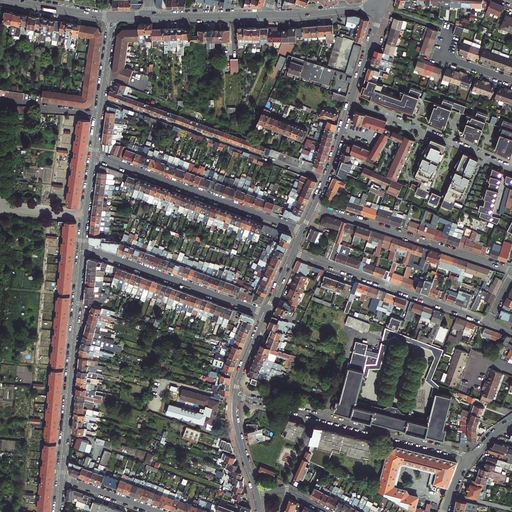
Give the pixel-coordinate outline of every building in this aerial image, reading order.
[(184,11),(186,0),(181,0),(182,1),(178,1),(178,11),(182,11),(184,11)] [(195,0),(195,7),(199,7),(200,3),(202,4),(202,8),(202,9),(203,9),(203,10),(204,10),(205,10),(205,9),(206,9),(207,4),(208,5),(210,5),(209,9),(212,10),(214,10),(215,5),(235,9),(236,9),(236,8),(236,7),(236,6),(235,6),(233,5),(233,4),(235,4),(236,0),(195,0)] [(248,10),(250,10),(253,1),(247,0),(246,0),(244,10),(248,10)] [(258,1),(254,0),(252,0),(253,1),(250,10),(253,10),(256,10),(258,1)] [(265,0),(258,0),(258,1),(256,10),(261,10),(263,9),(265,0)] [(285,0),(283,9),(285,9),(289,9),(291,0),(285,0)] [(297,0),(296,5),(302,7),(307,8),(309,2),(309,0),(297,0)] [(413,1),(409,1),(409,0),(396,0),(395,6),(410,12),(412,5),(413,4),(413,1)] [(440,0),(440,2),(440,6),(440,7),(450,8),(450,0),(440,0)] [(450,0),(450,8),(450,9),(461,10),(461,9),(461,0),(450,0)] [(461,0),(461,9),(470,10),(471,0),(461,0)] [(471,0),(470,10),(481,10),(482,0),(471,0)] [(491,3),(487,13),(485,16),(489,18),(491,15),(499,18),(504,9),(502,8),(493,4),(491,3)] [(430,5),(423,4),(423,5),(423,7),(422,10),(432,12),(433,6),(430,5)] [(432,12),(422,10),(421,15),(431,19),(432,12)] [(6,30),(11,31),(12,26),(14,16),(9,15),(6,14),(4,26),(7,26),(6,30)] [(18,16),(14,16),(12,26),(18,27),(14,48),(18,49),(21,34),(21,32),(24,18),(18,16)] [(48,40),(49,37),(53,37),(56,23),(52,23),(53,18),(52,17),(50,17),(49,22),(46,41),(45,45),(49,46),(50,40),(48,40)] [(355,17),(348,18),(348,20),(348,22),(346,28),(354,30),(355,30),(356,27),(359,28),(367,31),(368,26),(369,22),(355,17)] [(511,33),(511,19),(507,17),(502,29),(508,32),(511,33)] [(26,39),(27,36),(27,35),(30,19),(27,18),(24,18),(21,32),(25,33),(25,35),(24,39),(26,39)] [(31,31),(35,32),(37,20),(34,20),(30,19),(27,35),(28,35),(29,33),(30,33),(31,31)] [(403,23),(391,19),(390,21),(390,23),(393,24),(392,28),(401,31),(403,23)] [(37,45),(39,46),(40,40),(43,21),(41,21),(37,20),(35,32),(34,37),(38,38),(37,45)] [(43,40),(46,41),(49,22),(47,22),(43,21),(40,40),(43,40)] [(53,39),(59,41),(62,24),(60,24),(56,23),(53,37),(53,39)] [(63,40),(63,36),(66,36),(68,26),(66,25),(62,24),(59,41),(61,41),(61,39),(63,40)] [(71,26),(68,26),(66,36),(65,40),(70,41),(70,43),(68,42),(67,50),(70,50),(72,39),(74,27),(71,26)] [(326,27),(327,40),(334,39),(334,35),(334,29),(334,26),(331,26),(326,27)] [(72,39),(78,40),(78,39),(80,28),(78,28),(74,27),(72,39)] [(319,38),(319,41),(327,41),(327,40),(326,27),(322,27),(319,28),(319,38)] [(354,33),(357,34),(356,36),(364,38),(366,34),(367,31),(359,28),(356,27),(355,30),(354,30),(354,33)] [(456,39),(458,40),(460,40),(462,33),(462,32),(463,30),(459,29),(456,27),(455,27),(455,28),(451,37),(456,39)] [(89,30),(80,28),(78,39),(91,41),(83,99),(43,93),(42,98),(41,103),(86,110),(92,105),(92,102),(93,97),(95,88),(96,82),(97,71),(99,61),(100,53),(101,47),(102,37),(101,35),(99,32),(98,32),(89,30)] [(304,39),(312,38),(311,28),(306,29),(302,29),(297,29),(297,39),(304,39)] [(311,28),(312,38),(319,38),(319,28),(316,28),(311,28)] [(390,33),(387,32),(386,34),(386,36),(398,40),(401,31),(392,28),(390,33)] [(282,32),(282,41),(297,41),(297,39),(297,29),(290,29),(288,29),(288,32),(282,32)] [(245,45),(253,45),(253,30),(250,30),(245,30),(245,45)] [(261,45),(261,44),(261,30),(258,30),(253,30),(253,45),(261,45)] [(268,30),(268,42),(282,41),(282,32),(278,32),(276,32),(276,30),(271,30),(268,30)] [(426,35),(424,34),(423,37),(434,41),(436,36),(437,33),(428,30),(426,35)] [(116,79),(130,84),(133,74),(126,71),(130,43),(139,43),(139,31),(135,31),(129,31),(124,31),(123,31),(121,32),(119,35),(118,37),(117,44),(116,49),(116,56),(115,61),(114,67),(113,73),(113,74),(116,79)] [(164,41),(164,32),(159,32),(152,32),(152,41),(164,41)] [(228,33),(222,33),(222,34),(222,44),(226,43),(226,44),(230,44),(230,33),(228,33)] [(199,34),(199,39),(190,39),(190,44),(203,44),(207,44),(207,34),(201,34),(199,34)] [(352,39),(351,38),(350,40),(363,43),(364,41),(364,38),(356,36),(353,35),(352,39)] [(395,48),(398,40),(386,36),(385,38),(385,39),(388,40),(386,46),(395,48)] [(434,43),(434,41),(423,37),(421,41),(424,42),(423,46),(432,49),(434,43)] [(335,46),(328,69),(334,71),(344,39),(337,38),(335,46)] [(386,46),(383,45),(382,47),(382,50),(385,51),(384,55),(393,58),(395,48),(386,46)] [(463,56),(462,58),(464,58),(466,59),(470,48),(462,45),(458,54),(463,56)] [(353,77),(361,50),(362,48),(355,46),(346,75),(353,77)] [(429,57),(430,55),(431,51),(432,49),(423,46),(421,49),(418,48),(418,51),(417,53),(420,54),(429,57)] [(475,60),(478,50),(470,48),(466,59),(470,60),(471,59),(473,59),(475,60)] [(382,61),(384,55),(380,54),(379,53),(375,52),(374,54),(373,58),(382,61)] [(486,66),(490,55),(482,52),(479,62),(483,63),(482,65),(484,65),(486,66)] [(493,67),(495,67),(499,58),(490,55),(486,66),(490,67),(491,66),(493,67)] [(320,67),(314,65),(313,64),(306,62),(305,62),(301,61),(291,58),(288,57),(287,60),(281,73),(280,76),(296,82),(298,77),(331,88),(333,80),(336,71),(334,71),(328,69),(320,67)] [(280,58),(275,70),(281,73),(287,60),(280,58)] [(382,61),(373,58),(372,60),(371,64),(384,68),(387,69),(389,64),(382,61)] [(501,71),(503,72),(507,61),(499,58),(495,67),(500,69),(500,71),(501,71)] [(511,62),(507,61),(503,72),(506,73),(506,71),(509,73),(511,73),(511,72),(511,62)] [(419,73),(418,76),(421,77),(425,64),(423,64),(418,62),(414,72),(419,73)] [(366,81),(372,83),(374,77),(378,78),(386,81),(389,76),(383,74),(384,68),(371,64),(370,67),(369,70),(366,81)] [(430,77),(434,67),(430,66),(425,64),(421,77),(424,79),(425,76),(430,77)] [(438,83),(442,70),(438,69),(434,67),(430,77),(435,79),(434,82),(438,83)] [(446,70),(441,86),(447,88),(449,84),(451,84),(451,82),(455,72),(452,72),(447,70),(446,70)] [(451,82),(460,85),(464,73),(462,73),(460,72),(459,74),(455,72),(451,82)] [(467,77),(468,75),(466,74),(464,73),(460,85),(469,88),(472,78),(467,77)] [(476,81),(473,92),(482,95),(486,82),(484,81),(482,80),(481,83),(476,81)] [(386,106),(387,104),(393,106),(393,108),(399,110),(400,108),(407,111),(406,112),(413,114),(415,109),(416,105),(421,90),(411,87),(409,94),(404,92),(402,99),(399,98),(381,92),(383,86),(376,84),(372,83),(366,81),(361,94),(363,95),(375,101),(376,100),(380,101),(379,103),(386,106)] [(489,86),(490,83),(488,82),(486,82),(482,95),(494,99),(497,89),(489,86)] [(111,91),(111,93),(123,98),(126,99),(127,96),(130,90),(117,85),(115,91),(112,90),(111,91)] [(505,88),(504,91),(497,89),(494,99),(505,102),(509,90),(507,89),(505,88)] [(511,93),(511,94),(511,92),(511,90),(509,90),(505,102),(503,108),(511,111),(511,108),(509,107),(510,104),(511,104),(511,93)] [(27,95),(24,95),(17,94),(10,93),(2,91),(1,98),(26,102),(27,95)] [(115,102),(121,105),(123,98),(111,93),(110,93),(109,100),(115,102)] [(334,94),(333,100),(345,104),(346,101),(347,98),(334,94)] [(444,124),(446,125),(448,119),(452,109),(463,113),(466,106),(444,98),(441,105),(438,104),(437,107),(435,106),(430,119),(432,120),(431,122),(442,127),(444,124)] [(26,116),(26,108),(0,106),(0,113),(9,114),(25,116),(26,116)] [(153,116),(155,109),(149,107),(147,114),(150,115),(153,116)] [(108,108),(107,113),(106,119),(119,121),(120,113),(119,112),(116,111),(108,108)] [(318,116),(317,117),(321,119),(335,124),(337,119),(338,119),(338,118),(338,117),(338,116),(338,115),(337,115),(335,114),(325,111),(323,110),(322,110),(319,116),(318,116)] [(475,137),(480,138),(481,133),(488,114),(478,110),(475,117),(472,116),(471,119),(469,118),(464,131),(466,132),(465,136),(474,139),(475,137)] [(167,121),(170,122),(173,116),(166,113),(164,120),(166,121),(167,121)] [(352,124),(365,129),(369,117),(355,113),(353,119),(352,124)] [(261,120),(268,123),(270,117),(266,116),(263,115),(261,120)] [(176,125),(178,118),(177,117),(173,116),(170,122),(173,124),(176,125)] [(369,117),(365,129),(382,134),(379,140),(383,142),(379,149),(375,146),(372,152),(354,146),(353,149),(350,157),(359,160),(366,163),(377,168),(380,163),(378,162),(381,154),(389,137),(384,134),(385,128),(387,123),(369,117)] [(182,127),(184,120),(178,118),(176,125),(179,126),(182,127)] [(119,121),(106,119),(106,122),(105,125),(122,127),(123,125),(127,125),(128,123),(119,121)] [(338,128),(338,126),(335,124),(321,119),(319,126),(322,128),(326,129),(336,133),(338,128)] [(509,154),(511,154),(511,122),(503,119),(501,127),(502,127),(501,130),(495,147),(498,148),(496,153),(508,157),(509,154)] [(185,128),(188,129),(190,122),(184,120),(182,127),(185,128)] [(274,125),(280,128),(283,123),(279,121),(276,120),(274,125)] [(77,135),(78,135),(78,139),(88,141),(89,131),(90,124),(80,122),(79,126),(78,126),(77,135)] [(196,132),(199,133),(202,126),(196,124),(194,131),(196,132)] [(335,136),(336,133),(326,129),(324,134),(320,132),(322,128),(319,126),(316,134),(317,134),(334,140),(335,136)] [(213,130),(207,128),(205,135),(208,136),(211,137),(213,130)] [(381,154),(383,155),(391,138),(400,142),(393,158),(395,158),(402,141),(391,136),(393,132),(389,130),(385,128),(384,134),(389,137),(381,154)] [(123,133),(105,130),(104,132),(104,135),(118,138),(122,138),(123,133)] [(398,182),(417,140),(394,130),(393,132),(391,136),(402,141),(395,158),(386,177),(398,182)] [(220,140),(223,141),(225,135),(223,134),(219,132),(217,139),(220,140)] [(333,142),(334,140),(317,134),(314,141),(321,143),(321,145),(331,148),(333,142)] [(227,143),(228,143),(231,137),(225,135),(223,141),(227,143)] [(236,146),(240,148),(243,141),(231,137),(228,143),(236,146)] [(87,148),(88,141),(78,139),(77,143),(75,143),(74,153),(76,153),(75,157),(86,158),(87,148)] [(414,189),(418,190),(417,193),(429,199),(431,195),(429,194),(430,191),(434,182),(431,180),(430,180),(431,177),(432,178),(435,179),(439,170),(436,169),(446,145),(439,142),(432,139),(431,139),(423,153),(426,154),(423,160),(420,159),(418,165),(421,166),(419,170),(416,169),(414,174),(417,175),(416,178),(421,181),(419,185),(416,184),(414,183),(412,188),(414,189)] [(243,149),(246,150),(248,143),(243,141),(240,148),(243,149)] [(330,151),(331,148),(321,145),(321,146),(308,141),(307,142),(305,148),(311,150),(328,156),(330,151)] [(252,152),(254,145),(251,144),(248,143),(246,150),(248,151),(252,152)] [(134,147),(129,145),(128,149),(124,161),(127,162),(129,163),(133,150),(134,148),(134,147)] [(260,147),(258,146),(254,145),(252,152),(254,153),(257,154),(260,147)] [(128,149),(116,148),(102,146),(101,151),(102,153),(122,160),(124,161),(128,149)] [(345,146),(343,153),(350,157),(353,149),(345,146)] [(267,158),(278,161),(280,155),(278,154),(272,151),(265,149),(260,147),(257,154),(267,158)] [(138,152),(134,164),(137,166),(139,166),(144,151),(139,149),(139,150),(138,152)] [(145,149),(144,151),(139,166),(142,167),(144,168),(149,153),(150,151),(145,149)] [(134,164),(138,152),(133,150),(129,163),(131,164),(134,164)] [(303,153),(302,155),(309,157),(326,163),(328,158),(328,156),(311,150),(309,155),(303,153)] [(441,205),(452,210),(455,202),(454,201),(457,196),(461,198),(463,194),(461,193),(462,191),(464,191),(468,183),(472,173),(475,165),(478,159),(470,155),(464,152),(458,167),(455,173),(453,179),(452,182),(449,188),(448,191),(445,197),(441,205)] [(455,166),(458,167),(464,152),(455,166)] [(149,170),(154,155),(149,153),(144,168),(147,169),(149,170)] [(155,153),(154,155),(149,170),(152,171),(154,172),(159,157),(160,155),(155,153)] [(357,163),(359,160),(350,157),(343,153),(341,158),(340,161),(341,161),(347,163),(349,164),(353,166),(354,166),(355,162),(357,163)] [(295,167),(299,168),(302,169),(306,171),(309,172),(312,173),(316,174),(318,175),(321,176),(324,171),(324,170),(321,169),(318,168),(315,167),(314,166),(311,166),(308,165),(306,164),(305,163),(301,162),(299,161),(298,161),(294,160),(291,158),(290,158),(287,157),(284,156),(280,155),(278,161),(281,163),(285,164),(289,165),(292,167),(292,166),(295,167)] [(162,175),(164,175),(170,157),(165,156),(164,158),(159,173),(162,175)] [(75,157),(75,161),(73,160),(72,170),(73,170),(73,174),(83,175),(85,165),(86,158),(75,157)] [(164,158),(159,157),(154,172),(156,173),(159,173),(164,158)] [(169,177),(175,159),(170,157),(164,175),(166,176),(169,177)] [(308,160),(315,163),(314,166),(315,167),(318,168),(321,169),(324,170),(325,166),(326,163),(309,157),(308,160)] [(175,159),(169,177),(172,178),(174,179),(181,161),(175,159)] [(179,181),(185,162),(183,162),(184,160),(181,159),(181,161),(174,179),(177,180),(179,181)] [(336,175),(342,177),(347,163),(341,161),(339,167),(336,175)] [(185,162),(179,181),(182,182),(184,183),(190,164),(185,162)] [(347,163),(342,177),(346,179),(349,172),(350,172),(353,166),(349,164),(347,163)] [(195,166),(190,164),(184,183),(187,184),(189,184),(194,170),(195,166)] [(111,177),(112,177),(114,178),(122,180),(123,176),(101,168),(99,170),(98,175),(111,177)] [(237,202),(239,203),(248,179),(251,170),(246,168),(239,187),(239,189),(234,201),(237,202)] [(194,170),(189,184),(192,185),(194,186),(199,172),(194,170)] [(504,175),(493,170),(491,177),(502,180),(503,178),(504,175)] [(199,171),(199,172),(194,186),(197,187),(199,188),(204,173),(199,171)] [(374,175),(364,171),(362,176),(365,177),(371,180),(374,175)] [(207,172),(207,173),(204,173),(199,188),(203,189),(204,190),(210,173),(207,172)] [(207,191),(209,192),(215,175),(210,173),(204,190),(207,191)] [(73,174),(72,178),(70,178),(70,188),(71,188),(70,192),(81,193),(82,183),(83,175),(73,174)] [(215,175),(209,192),(212,193),(214,194),(220,178),(217,177),(217,175),(215,175)] [(383,179),(374,175),(371,180),(376,182),(381,184),(383,179)] [(502,183),(502,180),(491,177),(488,177),(487,182),(491,183),(501,186),(502,183)] [(123,192),(129,194),(134,180),(132,179),(129,178),(126,185),(124,189),(123,192)] [(217,195),(219,195),(225,180),(220,178),(214,194),(217,195)] [(248,179),(239,203),(243,204),(244,204),(249,192),(246,191),(246,189),(250,179),(248,179)] [(390,188),(393,182),(383,179),(381,184),(388,187),(390,188)] [(132,199),(133,198),(139,182),(137,181),(134,180),(129,194),(128,198),(132,199)] [(225,180),(219,195),(222,196),(224,197),(230,182),(225,180)] [(318,184),(308,180),(306,186),(315,190),(317,186),(318,184)] [(230,181),(230,182),(224,197),(227,198),(229,199),(233,187),(234,185),(235,183),(230,181)] [(340,188),(342,184),(333,181),(332,184),(329,191),(340,195),(340,194),(338,193),(340,188)] [(138,200),(138,199),(144,184),(142,183),(139,182),(133,198),(138,200)] [(398,201),(404,187),(393,182),(387,196),(398,201)] [(314,192),(315,190),(306,186),(302,184),(301,183),(300,185),(296,184),(294,187),(313,195),(314,192)] [(501,186),(491,183),(489,190),(499,193),(499,190),(501,186)] [(143,201),(144,201),(145,198),(149,186),(147,185),(144,184),(138,199),(143,201)] [(145,198),(150,200),(154,188),(152,187),(149,186),(145,198)] [(234,201),(239,189),(233,187),(229,199),(232,200),(234,201)] [(296,190),(294,194),(297,195),(310,201),(312,197),(313,195),(294,187),(294,189),(296,190)] [(157,189),(154,188),(150,200),(155,201),(159,189),(157,189)] [(251,193),(249,192),(244,204),(247,205),(249,206),(255,189),(253,188),(252,191),(251,193)] [(159,189),(155,201),(160,203),(164,191),(162,190),(159,189)] [(255,189),(249,206),(252,207),(254,208),(260,191),(255,189)] [(257,209),(259,210),(264,198),(262,197),(262,195),(264,190),(261,189),(260,191),(254,208),(257,209)] [(499,193),(489,190),(485,189),(484,194),(498,198),(499,195),(499,193)] [(507,202),(510,190),(506,189),(499,214),(504,215),(505,208),(507,202)] [(384,200),(385,195),(372,190),(370,194),(384,200)] [(168,192),(164,191),(160,203),(165,205),(169,193),(168,192)] [(268,197),(267,199),(264,198),(259,210),(261,211),(269,213),(273,215),(275,207),(268,203),(270,198),(271,199),(271,198),(274,192),(270,191),(268,197)] [(337,196),(339,197),(340,195),(329,191),(327,196),(325,201),(333,204),(337,196)] [(80,199),(81,193),(70,192),(70,195),(68,195),(67,205),(69,205),(68,210),(78,211),(80,199)] [(433,192),(429,201),(437,205),(441,196),(433,192)] [(165,205),(170,207),(174,195),(172,194),(169,193),(165,205)] [(497,201),(498,198),(484,194),(482,199),(486,200),(496,203),(497,201)] [(172,208),(175,209),(179,196),(178,196),(174,195),(170,207),(169,208),(167,214),(169,214),(171,211),(172,208)] [(293,199),(292,200),(294,201),(307,207),(309,203),(310,201),(297,195),(295,199),(293,199)] [(179,213),(180,210),(184,198),(183,198),(179,196),(175,209),(174,211),(177,212),(176,216),(177,216),(179,213)] [(362,217),(364,208),(369,197),(364,196),(362,201),(352,198),(346,212),(354,214),(362,217)] [(180,210),(185,212),(189,200),(187,199),(184,198),(180,210)] [(185,212),(190,214),(194,202),(192,201),(189,200),(185,212)] [(496,203),(486,200),(485,206),(481,205),(481,206),(494,210),(495,206),(496,203)] [(307,209),(307,207),(294,201),(292,205),(291,205),(290,206),(305,213),(307,209)] [(194,202),(190,214),(195,216),(199,204),(197,203),(194,202)] [(202,205),(199,204),(195,216),(200,218),(204,205),(202,205)] [(207,207),(204,205),(200,218),(205,220),(209,207),(207,207)] [(305,213),(290,206),(288,212),(302,219),(304,214),(305,213)] [(494,210),(481,206),(479,212),(481,213),(493,216),(493,213),(494,210)] [(213,208),(209,207),(205,220),(210,222),(215,209),(213,208)] [(275,207),(273,215),(280,217),(282,210),(275,207)] [(381,208),(380,211),(393,215),(394,213),(390,212),(390,210),(381,207),(381,208)] [(418,235),(421,226),(411,223),(416,208),(412,207),(408,217),(407,219),(404,230),(412,233),(418,235)] [(364,208),(362,217),(370,219),(376,221),(379,213),(372,211),(364,208)] [(212,231),(214,226),(219,211),(218,210),(215,209),(210,222),(209,224),(207,229),(212,231)] [(219,227),(220,225),(224,213),(222,212),(219,211),(214,226),(212,231),(214,231),(216,227),(219,228),(219,227)] [(302,220),(302,219),(288,212),(286,211),(284,219),(285,219),(297,223),(300,222),(301,222),(302,220)] [(390,226),(393,215),(380,211),(379,213),(376,221),(383,223),(390,226)] [(393,215),(390,226),(397,228),(404,230),(407,219),(408,217),(405,216),(404,218),(398,216),(399,214),(394,212),(394,213),(393,215)] [(220,225),(225,227),(229,214),(227,214),(224,213),(220,225)] [(493,216),(481,213),(480,219),(489,222),(494,225),(497,226),(501,220),(492,218),(492,217),(493,216)] [(229,214),(225,227),(230,229),(230,227),(234,216),(233,216),(229,214)] [(234,216),(230,227),(230,229),(229,230),(227,236),(232,238),(234,232),(235,230),(239,218),(237,217),(234,216)] [(338,231),(341,221),(326,216),(321,218),(320,222),(319,225),(338,231)] [(239,218),(235,230),(240,232),(244,220),(242,219),(239,218)] [(421,226),(418,235),(427,238),(434,240),(437,231),(438,228),(440,223),(441,219),(438,218),(435,227),(431,226),(430,228),(425,226),(426,221),(423,220),(421,226)] [(247,221),(244,220),(240,232),(239,234),(237,241),(242,242),(249,222),(247,221)] [(76,229),(77,222),(66,221),(66,225),(64,225),(63,235),(65,235),(65,238),(75,239),(76,229)] [(341,221),(338,231),(335,240),(334,242),(336,243),(338,243),(339,244),(341,236),(345,222),(343,222),(341,221)] [(249,238),(250,236),(254,223),(252,223),(249,222),(242,242),(247,244),(249,239),(249,238)] [(353,234),(356,226),(351,224),(345,222),(341,236),(343,237),(345,232),(353,234)] [(437,231),(434,240),(442,242),(447,244),(454,224),(449,222),(447,225),(449,226),(447,230),(445,235),(441,234),(441,233),(437,231)] [(250,236),(255,238),(259,225),(257,224),(254,223),(250,236)] [(454,246),(459,248),(463,238),(465,232),(458,230),(459,226),(454,224),(447,244),(454,246)] [(260,240),(261,237),(262,234),(264,227),(262,226),(259,225),(255,238),(260,240)] [(353,234),(351,240),(358,242),(359,236),(367,238),(370,230),(362,228),(356,226),(353,234)] [(321,233),(310,229),(306,239),(317,243),(321,233)] [(378,233),(374,231),(370,230),(367,238),(382,243),(384,235),(378,233)] [(271,235),(274,236),(276,237),(291,244),(292,241),(292,240),(291,237),(279,232),(278,234),(274,232),(273,234),(271,233),(271,235)] [(467,250),(473,252),(479,235),(474,232),(471,241),(463,238),(459,248),(467,250)] [(382,243),(392,247),(395,238),(392,237),(387,236),(384,235),(382,243)] [(479,235),(473,252),(478,254),(486,256),(488,249),(483,248),(484,245),(479,243),(482,236),(479,235)] [(290,245),(291,244),(276,237),(275,239),(276,239),(274,243),(288,249),(290,245)] [(65,238),(64,242),(62,242),(62,252),(63,252),(63,256),(73,257),(74,246),(75,239),(65,238)] [(378,254),(380,247),(382,243),(367,238),(365,245),(369,247),(370,244),(376,246),(374,251),(373,250),(372,254),(378,256),(378,254)] [(382,243),(380,247),(391,250),(388,259),(392,260),(396,248),(398,239),(395,238),(392,247),(382,243)] [(107,242),(108,240),(107,240),(91,239),(90,241),(90,243),(92,245),(100,248),(101,242),(107,242)] [(392,260),(395,261),(398,252),(401,252),(401,255),(403,255),(401,263),(405,264),(406,265),(407,261),(412,244),(405,242),(398,239),(396,248),(392,260)] [(100,248),(103,249),(107,251),(112,253),(113,243),(111,243),(112,240),(108,240),(107,242),(101,242),(100,248)] [(111,243),(113,243),(112,253),(116,254),(118,255),(122,245),(118,243),(118,241),(112,240),(111,243)] [(334,243),(327,240),(326,243),(328,244),(323,257),(325,258),(328,259),(334,243)] [(328,259),(331,260),(341,264),(344,265),(347,257),(347,256),(349,249),(350,247),(339,244),(338,243),(336,243),(334,242),(334,243),(328,259)] [(503,248),(499,261),(505,262),(507,263),(511,248),(511,244),(504,242),(503,248)] [(122,245),(118,255),(122,256),(123,257),(128,245),(123,243),(122,245)] [(288,249),(274,243),(272,249),(285,255),(287,251),(288,249)] [(154,250),(156,245),(154,244),(152,249),(149,248),(149,249),(148,252),(143,264),(146,265),(148,266),(154,250)] [(422,266),(428,249),(420,246),(412,244),(407,261),(411,263),(414,254),(421,256),(418,265),(422,266)] [(126,258),(128,259),(133,246),(128,245),(123,257),(126,258)] [(495,245),(491,258),(494,259),(499,261),(503,248),(495,245)] [(133,260),(138,248),(133,246),(128,259),(131,260),(133,260)] [(142,250),(138,248),(133,260),(136,261),(138,262),(142,250)] [(285,257),(285,255),(272,249),(269,248),(266,253),(268,254),(283,261),(285,257)] [(156,269),(158,270),(165,251),(160,249),(159,252),(153,268),(156,269)] [(425,271),(429,261),(432,250),(431,250),(428,249),(422,266),(421,269),(425,271)] [(142,250),(138,262),(141,263),(143,264),(148,252),(142,250)] [(153,268),(159,252),(154,250),(148,266),(151,267),(153,268)] [(166,250),(165,251),(158,270),(161,271),(163,271),(168,259),(165,258),(168,251),(166,250)] [(429,261),(437,264),(441,253),(432,250),(429,261)] [(448,255),(441,253),(437,264),(436,266),(450,270),(453,257),(448,255)] [(283,261),(268,254),(266,259),(281,266),(282,263),(283,261)] [(72,274),(73,263),(73,257),(63,256),(63,260),(61,260),(60,269),(62,269),(61,273),(72,274)] [(357,269),(360,261),(347,256),(347,257),(344,265),(351,267),(357,269)] [(366,257),(362,256),(360,261),(357,269),(364,272),(372,274),(374,266),(368,264),(370,259),(366,258),(366,257)] [(450,270),(463,274),(463,273),(467,261),(463,260),(453,257),(450,270)] [(173,261),(171,261),(168,259),(163,271),(166,272),(168,273),(173,261)] [(196,261),(190,259),(187,267),(186,270),(192,272),(193,268),(196,261)] [(280,268),(281,266),(266,259),(265,259),(263,264),(278,271),(280,268)] [(316,277),(314,280),(318,282),(324,271),(310,266),(308,265),(297,260),(292,270),(297,273),(307,277),(310,269),(318,273),(316,277)] [(173,275),(178,263),(173,261),(168,273),(171,274),(173,275)] [(411,263),(407,261),(406,265),(410,266),(411,266),(421,269),(422,266),(418,265),(411,263)] [(484,280),(489,268),(481,266),(467,261),(463,273),(473,276),(484,280)] [(278,271),(263,264),(260,262),(258,267),(276,276),(278,272),(278,271)] [(178,263),(173,275),(176,276),(178,277),(183,265),(178,263)] [(102,269),(88,267),(88,270),(87,272),(101,274),(104,274),(109,275),(112,268),(103,265),(102,269)] [(187,267),(183,265),(178,277),(181,278),(183,279),(186,270),(187,267)] [(276,276),(258,267),(254,265),(251,270),(259,273),(274,280),(275,279),(276,277),(276,276)] [(389,271),(375,266),(372,274),(379,277),(386,279),(389,271)] [(402,276),(408,277),(411,266),(410,266),(409,269),(405,268),(402,276)] [(204,268),(199,267),(198,270),(193,282),(197,283),(198,284),(202,272),(204,268)] [(198,270),(193,268),(192,272),(188,280),(191,281),(193,282),(198,270)] [(496,271),(489,268),(484,280),(480,288),(494,295),(499,285),(501,280),(498,278),(494,285),(491,283),(492,281),(488,279),(489,277),(493,279),(496,271)] [(186,279),(188,280),(192,272),(186,270),(183,279),(186,279)] [(234,280),(237,272),(231,270),(230,274),(228,280),(232,281),(232,279),(234,280)] [(238,274),(241,275),(242,271),(238,270),(237,272),(234,280),(235,281),(238,274)] [(118,271),(116,276),(115,281),(114,283),(117,285),(116,288),(118,288),(123,273),(122,272),(118,271)] [(324,271),(318,282),(314,293),(317,294),(319,288),(323,289),(323,288),(327,289),(328,287),(331,278),(326,277),(324,276),(325,271),(324,271)] [(402,276),(392,272),(389,271),(386,279),(397,283),(400,284),(402,276)] [(203,286),(207,274),(202,272),(198,284),(201,285),(203,286)] [(71,282),(72,274),(61,273),(61,277),(59,277),(58,287),(60,287),(60,291),(70,292),(71,282)] [(124,287),(128,275),(127,274),(123,273),(118,288),(120,289),(121,286),(124,287)] [(274,280),(259,273),(258,275),(256,274),(255,277),(258,279),(272,285),(273,282),(274,280)] [(296,276),(290,287),(300,292),(302,292),(304,289),(302,288),(307,277),(297,273),(296,276)] [(207,274),(203,286),(206,287),(208,288),(213,276),(207,274)] [(224,276),(219,274),(218,278),(213,290),(216,291),(218,291),(224,276)] [(231,296),(233,297),(239,280),(241,275),(238,274),(235,281),(234,280),(228,295),(231,296)] [(124,287),(129,289),(134,276),(132,276),(128,275),(124,287)] [(134,291),(139,278),(137,278),(134,276),(129,289),(130,289),(134,291)] [(218,278),(213,276),(208,288),(210,288),(213,290),(218,278)] [(225,276),(224,276),(218,291),(221,292),(223,293),(228,280),(224,278),(225,276)] [(412,289),(415,280),(408,277),(402,276),(400,284),(407,287),(412,289)] [(138,296),(144,280),(142,279),(139,278),(134,291),(133,294),(138,296)] [(335,290),(338,281),(335,280),(331,278),(328,287),(335,290)] [(232,279),(232,281),(228,280),(223,293),(225,294),(226,294),(228,295),(234,280),(232,279)] [(271,287),(272,285),(258,279),(257,281),(256,281),(255,283),(270,290),(271,287)] [(419,291),(423,281),(418,279),(416,287),(415,290),(418,291),(419,291)] [(143,297),(148,282),(147,281),(144,280),(138,296),(143,297)] [(244,282),(239,280),(233,297),(236,298),(238,299),(241,290),(243,284),(244,282)] [(348,298),(353,286),(345,283),(338,281),(335,290),(340,292),(339,295),(348,298)] [(361,300),(361,301),(363,301),(365,295),(368,286),(362,284),(354,281),(353,286),(348,298),(343,312),(347,313),(355,291),(361,293),(359,299),(361,300)] [(430,287),(431,284),(423,281),(419,291),(425,293),(427,294),(430,287)] [(148,298),(149,296),(154,284),(151,283),(148,282),(143,297),(148,299),(148,298)] [(470,285),(460,282),(460,283),(462,284),(462,285),(474,289),(473,293),(476,295),(480,288),(470,285)] [(269,292),(270,290),(255,283),(254,285),(253,285),(252,288),(256,290),(268,295),(269,292)] [(102,295),(85,294),(85,296),(85,300),(95,301),(102,302),(103,301),(104,301),(105,301),(105,300),(106,299),(107,299),(107,298),(107,297),(108,296),(109,296),(109,294),(110,294),(113,286),(111,286),(110,288),(109,288),(109,285),(100,284),(99,290),(99,293),(102,294),(102,295)] [(154,298),(159,285),(157,285),(154,284),(149,296),(154,298)] [(243,284),(241,290),(252,294),(265,300),(267,296),(268,295),(256,290),(254,293),(251,292),(251,291),(245,289),(246,286),(243,284)] [(159,300),(160,299),(164,287),(162,287),(159,285),(154,298),(159,300)] [(376,307),(382,291),(375,289),(368,286),(365,295),(373,297),(368,310),(375,312),(376,307)] [(164,301),(169,289),(167,288),(164,287),(160,299),(164,301)] [(298,298),(300,292),(290,287),(288,292),(286,297),(289,298),(287,304),(296,307),(300,298),(298,298)] [(438,298),(440,290),(430,287),(427,294),(434,296),(438,298)] [(494,295),(480,288),(476,295),(481,298),(490,302),(494,295)] [(164,301),(169,303),(174,291),(172,290),(169,289),(164,301)] [(449,290),(446,289),(442,299),(450,302),(453,303),(456,294),(455,293),(454,295),(448,293),(449,291),(449,290)] [(243,300),(248,302),(249,299),(247,298),(248,296),(251,297),(252,294),(241,290),(238,299),(243,300)] [(176,292),(174,291),(169,303),(171,304),(174,305),(179,293),(176,292)] [(393,304),(396,296),(390,294),(382,291),(376,307),(390,312),(393,304)] [(176,310),(176,311),(178,311),(184,295),(182,294),(179,293),(174,305),(177,306),(176,310)] [(461,293),(460,294),(457,293),(456,294),(453,303),(457,304),(461,306),(467,308),(470,300),(465,298),(466,295),(461,293)] [(261,307),(263,305),(265,302),(265,300),(252,294),(251,297),(248,296),(247,298),(249,299),(248,302),(261,307)] [(67,314),(68,314),(69,304),(70,296),(59,295),(59,299),(57,299),(56,308),(58,309),(58,313),(67,314)] [(187,295),(184,295),(178,311),(180,312),(180,311),(183,312),(189,296),(187,295)] [(479,302),(481,298),(476,295),(470,309),(475,311),(479,302)] [(190,310),(194,298),(191,297),(189,296),(183,312),(185,313),(183,318),(186,319),(188,314),(189,312),(190,310)] [(401,298),(396,296),(393,304),(403,308),(406,300),(401,298)] [(196,299),(194,298),(190,310),(191,310),(192,311),(190,317),(192,317),(199,300),(196,299)] [(95,301),(85,300),(85,301),(85,302),(93,302),(92,308),(93,308),(93,309),(115,315),(117,309),(104,305),(100,305),(95,303),(95,301)] [(197,313),(199,314),(204,302),(203,301),(199,300),(192,317),(195,318),(197,313)] [(410,301),(404,319),(412,321),(415,312),(421,314),(424,306),(420,304),(417,303),(410,301)] [(202,315),(200,319),(203,320),(209,303),(207,303),(204,302),(199,314),(202,315)] [(208,320),(209,318),(214,305),(211,304),(209,303),(203,320),(205,320),(206,319),(207,320),(206,321),(208,322),(208,320)] [(296,308),(296,307),(287,304),(284,303),(282,307),(294,312),(296,308)] [(214,305),(209,318),(214,320),(219,307),(217,306),(214,305)] [(291,323),(295,313),(294,312),(282,307),(277,305),(275,310),(272,317),(279,320),(288,323),(291,323)] [(425,321),(419,319),(413,336),(412,338),(431,345),(432,343),(444,313),(433,309),(430,308),(424,306),(421,314),(426,316),(426,318),(429,320),(434,321),(429,334),(421,331),(425,321)] [(221,308),(219,307),(214,320),(212,325),(214,326),(215,322),(216,320),(219,322),(224,309),(221,308)] [(115,315),(93,309),(92,312),(91,315),(111,320),(112,317),(115,318),(115,317),(118,318),(119,316),(115,315)] [(222,323),(220,328),(222,329),(229,311),(226,310),(224,309),(219,322),(222,323)] [(231,312),(229,311),(222,329),(225,330),(223,337),(225,337),(230,322),(234,312),(231,312)] [(511,322),(511,315),(502,312),(501,316),(502,316),(502,319),(511,322)] [(67,321),(68,314),(67,314),(58,313),(58,316),(56,316),(55,326),(57,326),(56,330),(67,331),(67,321)] [(358,313),(357,317),(371,322),(374,315),(370,314),(369,317),(358,313)] [(115,321),(111,320),(91,315),(90,317),(89,321),(106,325),(107,321),(108,321),(108,322),(112,323),(112,322),(115,323),(115,321)] [(367,332),(370,323),(349,315),(346,324),(367,332)] [(254,320),(243,316),(241,320),(254,325),(255,323),(254,320)] [(388,329),(397,332),(400,325),(403,326),(405,320),(401,319),(393,316),(388,329)] [(464,328),(466,321),(462,320),(456,317),(453,325),(452,328),(458,330),(455,337),(449,334),(446,340),(458,344),(458,343),(459,341),(464,328)] [(241,320),(239,326),(252,331),(254,327),(254,325),(241,320)] [(288,323),(279,320),(277,323),(270,321),(269,324),(267,328),(272,329),(284,334),(285,334),(286,331),(283,330),(284,326),(286,325),(287,325),(288,323)] [(115,330),(116,328),(106,325),(89,321),(88,324),(87,327),(105,332),(106,328),(115,330)] [(472,323),(466,321),(464,328),(467,329),(465,334),(470,336),(475,324),(472,323)] [(381,336),(384,329),(371,324),(368,332),(381,336)] [(444,327),(440,325),(435,338),(442,341),(447,328),(444,327)] [(252,331),(239,326),(237,331),(250,336),(251,333),(252,331)] [(87,330),(86,333),(105,338),(110,339),(112,340),(113,337),(104,335),(105,332),(87,327),(87,330)] [(492,330),(489,329),(488,329),(484,327),(480,338),(488,341),(489,337),(492,330)] [(434,353),(424,380),(436,393),(450,396),(431,378),(442,349),(439,348),(440,346),(432,343),(431,345),(412,338),(410,337),(397,332),(388,329),(386,328),(383,338),(389,339),(390,336),(434,353)] [(250,336),(237,331),(234,329),(232,334),(248,341),(249,338),(250,336)] [(282,341),(284,334),(272,329),(269,337),(282,341)] [(66,339),(67,331),(56,330),(56,334),(54,334),(53,344),(55,344),(54,348),(65,349),(66,339)] [(497,332),(492,330),(489,337),(497,340),(500,333),(497,332)] [(105,338),(86,333),(85,336),(84,338),(102,344),(113,347),(114,345),(109,343),(110,339),(105,338)] [(247,343),(248,341),(232,334),(231,334),(229,339),(234,341),(246,346),(247,343)] [(501,344),(505,346),(509,348),(510,344),(509,343),(511,337),(508,336),(505,335),(501,344)] [(278,351),(282,341),(269,337),(267,342),(265,347),(278,351)] [(101,350),(102,344),(84,338),(83,341),(82,344),(96,348),(101,350)] [(234,341),(231,347),(244,351),(245,348),(246,346),(234,341)] [(357,341),(350,367),(364,371),(366,361),(375,364),(379,353),(372,351),(373,348),(368,347),(369,344),(357,341)] [(385,354),(387,345),(381,343),(379,353),(385,354)] [(82,347),(80,351),(108,359),(114,360),(114,358),(100,354),(95,352),(96,348),(82,344),(82,347)] [(113,347),(102,344),(101,350),(117,354),(118,348),(113,347)] [(238,355),(241,356),(243,353),(244,351),(231,347),(222,345),(222,348),(230,350),(229,353),(232,354),(232,355),(237,356),(238,355)] [(259,348),(255,356),(274,363),(276,357),(286,361),(287,358),(289,359),(291,355),(278,351),(265,347),(260,345),(259,348)] [(54,348),(54,351),(53,351),(52,361),(53,361),(53,365),(63,366),(64,356),(65,349),(54,348)] [(465,351),(456,348),(453,357),(466,361),(467,357),(468,356),(464,354),(465,351)] [(80,354),(80,357),(94,361),(95,357),(97,358),(108,361),(108,359),(80,351),(80,354)] [(215,356),(216,356),(239,363),(240,360),(241,358),(241,356),(238,355),(237,356),(232,355),(232,354),(229,353),(223,352),(221,356),(216,354),(215,356)] [(380,370),(385,354),(379,353),(375,364),(366,361),(364,371),(380,370)] [(220,361),(219,364),(222,365),(236,369),(238,365),(239,363),(216,356),(216,359),(220,361)] [(274,363),(255,356),(255,358),(253,362),(281,372),(283,366),(274,363)] [(465,363),(466,361),(453,357),(450,365),(459,368),(461,363),(465,364),(465,363)] [(93,364),(79,362),(79,365),(79,368),(104,373),(105,371),(93,368),(94,365),(93,364)] [(252,365),(251,368),(250,369),(272,376),(274,377),(276,374),(282,376),(283,373),(281,372),(253,362),(252,365)] [(236,370),(236,369),(222,365),(222,366),(212,363),(210,368),(219,370),(234,374),(236,370)] [(458,372),(459,368),(450,365),(447,373),(460,378),(461,375),(461,374),(458,372)] [(364,371),(350,367),(342,399),(339,399),(335,412),(352,416),(351,417),(364,420),(371,422),(372,421),(388,425),(390,426),(406,430),(406,431),(417,434),(426,436),(426,435),(443,439),(445,428),(442,427),(451,396),(436,393),(429,419),(403,413),(398,407),(390,405),(383,408),(356,401),(364,371)] [(104,373),(79,368),(79,371),(78,373),(101,378),(102,374),(104,375),(104,373)] [(500,371),(490,368),(489,373),(487,377),(496,381),(500,371)] [(51,387),(61,388),(62,379),(63,370),(53,369),(52,373),(51,373),(50,383),(51,383),(51,387)] [(249,372),(248,375),(269,383),(272,376),(250,369),(249,372)] [(217,376),(232,380),(233,376),(234,374),(219,370),(217,376)] [(460,379),(460,378),(447,373),(442,372),(440,379),(454,384),(454,383),(455,381),(456,382),(458,382),(460,379)] [(101,378),(78,373),(78,377),(78,379),(98,383),(98,380),(103,381),(104,378),(101,378)] [(217,376),(211,374),(210,380),(231,386),(231,382),(232,380),(217,376)] [(485,382),(483,381),(482,382),(481,385),(493,389),(496,381),(487,377),(485,382)] [(78,379),(78,382),(77,385),(96,388),(98,389),(99,384),(98,383),(78,379)] [(231,389),(231,386),(210,380),(207,380),(207,383),(222,387),(221,390),(230,392),(231,389)] [(96,388),(77,385),(77,388),(77,391),(97,395),(98,391),(95,391),(96,388)] [(489,402),(493,389),(481,385),(481,386),(480,388),(483,389),(480,399),(484,400),(489,402)] [(49,405),(60,406),(61,396),(61,388),(51,387),(49,387),(48,390),(50,391),(49,400),(50,401),(49,405)] [(208,393),(229,399),(230,395),(230,392),(221,390),(216,389),(215,391),(209,389),(208,393)] [(97,395),(77,391),(77,394),(76,397),(103,404),(106,405),(107,403),(103,402),(104,400),(102,400),(103,396),(97,395)] [(480,399),(477,398),(458,391),(457,395),(466,398),(465,399),(474,402),(475,401),(483,403),(484,400),(480,399)] [(213,400),(213,401),(184,393),(182,402),(208,409),(206,418),(179,411),(177,420),(183,421),(185,423),(187,422),(192,424),(193,425),(196,425),(206,427),(206,425),(215,428),(218,419),(219,418),(219,415),(222,402),(223,398),(217,396),(216,400),(213,400)] [(103,404),(76,397),(76,400),(76,403),(94,408),(95,406),(102,408),(103,404)] [(92,414),(94,408),(76,403),(75,407),(75,409),(80,411),(81,410),(85,411),(85,412),(92,414)] [(484,407),(474,403),(471,412),(480,415),(481,416),(483,410),(484,407)] [(59,413),(60,406),(49,405),(49,408),(48,408),(47,418),(48,418),(48,422),(58,423),(59,413)] [(80,411),(75,409),(75,413),(75,416),(96,422),(97,419),(99,419),(99,416),(92,414),(85,412),(85,411),(81,410),(80,411)] [(464,412),(464,415),(466,416),(479,421),(480,417),(480,415),(471,412),(470,414),(464,412)] [(75,416),(74,418),(74,422),(90,426),(90,424),(96,425),(96,422),(75,416)] [(466,416),(464,421),(468,422),(477,425),(478,423),(479,421),(466,416)] [(46,439),(57,440),(58,431),(58,423),(48,422),(48,426),(46,425),(45,436),(47,436),(46,439)] [(90,426),(74,422),(74,425),(73,428),(83,431),(88,432),(91,433),(92,427),(90,426)] [(294,422),(291,422),(284,438),(283,438),(298,445),(298,444),(300,438),(303,439),(308,429),(301,426),(300,429),(297,427),(298,423),(294,422)] [(477,428),(477,425),(468,422),(467,424),(463,423),(463,426),(467,427),(477,430),(477,428)] [(198,442),(201,431),(187,427),(183,438),(198,442)] [(463,431),(463,427),(460,427),(457,427),(457,432),(460,432),(459,442),(471,441),(462,438),(463,431)] [(477,433),(477,430),(467,427),(467,432),(477,435),(477,433)] [(88,432),(83,431),(73,428),(73,432),(73,436),(86,439),(88,432)] [(308,452),(308,453),(313,456),(313,455),(316,457),(313,463),(327,469),(335,453),(363,461),(364,458),(371,460),(375,444),(361,440),(361,439),(357,438),(357,439),(351,438),(346,436),(346,435),(339,434),(331,433),(332,432),(324,430),(317,428),(317,429),(316,436),(314,435),(312,444),(313,444),(311,452),(314,454),(313,454),(308,452)] [(463,431),(462,438),(471,441),(471,439),(476,440),(477,438),(477,435),(467,432),(463,431)] [(258,439),(249,440),(249,444),(250,446),(265,443),(265,440),(264,438),(258,439)] [(235,456),(233,451),(231,446),(223,443),(218,441),(215,449),(219,450),(235,456)] [(88,447),(89,446),(77,442),(77,443),(75,447),(74,451),(89,456),(92,450),(91,448),(88,447)] [(112,451),(113,446),(97,442),(97,444),(96,447),(97,447),(104,449),(112,451)] [(55,462),(56,451),(56,445),(46,444),(46,448),(44,447),(43,457),(45,457),(45,461),(55,462)] [(438,475),(436,485),(449,488),(458,464),(397,448),(394,451),(390,453),(390,455),(381,491),(382,495),(409,509),(414,511),(415,511),(416,510),(418,503),(419,498),(410,496),(407,491),(397,489),(394,488),(400,466),(404,463),(439,472),(438,475)] [(511,453),(509,453),(501,451),(492,448),(491,453),(498,456),(498,457),(504,458),(505,456),(511,457),(511,453)] [(134,459),(136,452),(123,449),(122,452),(128,454),(128,457),(134,459)] [(236,460),(235,456),(219,450),(217,454),(223,456),(236,461),(236,460)] [(111,454),(104,451),(98,467),(103,469),(105,470),(111,454)] [(304,461),(310,463),(310,461),(313,456),(308,453),(306,456),(304,461)] [(145,465),(151,468),(155,459),(148,456),(145,465)] [(236,460),(236,461),(223,456),(221,461),(234,466),(235,464),(237,461),(236,460)] [(488,462),(487,464),(503,468),(510,470),(511,467),(511,463),(503,461),(489,457),(488,462)] [(42,474),(43,474),(43,479),(53,480),(54,470),(55,462),(45,461),(44,465),(43,465),(42,474)] [(70,475),(70,477),(81,480),(87,463),(82,461),(82,462),(80,461),(80,463),(74,461),(72,466),(70,466),(70,468),(70,470),(72,470),(70,475)] [(230,471),(236,473),(237,471),(239,468),(234,466),(221,461),(220,461),(218,467),(230,471)] [(308,467),(310,463),(304,461),(302,466),(300,471),(308,475),(311,469),(308,467)] [(90,464),(87,463),(81,480),(84,481),(85,482),(87,477),(88,478),(91,469),(88,468),(90,464)] [(394,488),(397,489),(403,468),(405,467),(438,475),(439,472),(404,463),(400,466),(394,488)] [(502,474),(503,468),(487,464),(486,466),(485,470),(502,474)] [(95,466),(93,470),(91,469),(88,478),(87,477),(85,482),(88,483),(91,484),(98,467),(95,466)] [(98,467),(91,484),(93,485),(97,486),(102,473),(103,469),(98,467)] [(260,472),(261,474),(276,480),(278,474),(262,468),(260,472)] [(485,470),(481,468),(480,473),(479,475),(499,481),(505,483),(507,476),(502,474),(485,470)] [(241,475),(236,473),(230,471),(228,474),(231,475),(229,478),(243,483),(242,480),(241,475)] [(305,481),(308,475),(300,471),(298,475),(296,479),(301,481),(302,479),(305,481)] [(229,480),(228,484),(244,490),(245,490),(244,487),(243,483),(229,478),(227,477),(215,472),(213,475),(228,481),(229,480)] [(103,474),(102,473),(97,486),(99,487),(103,488),(103,486),(106,479),(107,475),(103,474)] [(499,481),(479,475),(478,479),(477,482),(485,484),(494,486),(495,483),(498,484),(499,481)] [(113,482),(111,489),(115,490),(118,492),(122,480),(115,478),(113,482)] [(42,492),(52,493),(53,487),(53,480),(43,479),(43,482),(41,482),(40,492),(42,492)] [(107,487),(111,489),(113,482),(109,480),(106,479),(103,486),(107,487)] [(123,479),(122,480),(118,492),(118,494),(121,495),(124,496),(129,481),(123,479)] [(130,498),(135,482),(133,481),(133,483),(129,481),(124,496),(127,497),(130,498)] [(484,488),(485,484),(477,482),(473,481),(472,485),(471,485),(470,488),(468,488),(468,489),(468,491),(469,492),(468,497),(480,500),(483,488),(484,488)] [(136,500),(141,484),(135,482),(130,498),(133,499),(136,500)] [(229,487),(228,491),(232,492),(242,496),(242,494),(244,490),(228,484),(225,483),(224,486),(229,487)] [(141,484),(136,500),(139,501),(141,502),(147,486),(141,484)] [(318,486),(312,498),(315,500),(317,501),(325,485),(324,485),(322,488),(318,486)] [(320,502),(322,503),(328,491),(325,489),(326,486),(325,485),(317,501),(320,502)] [(153,488),(147,486),(141,502),(146,503),(147,504),(153,488)] [(327,506),(329,507),(332,509),(342,489),(338,486),(336,490),(327,506)] [(82,492),(68,487),(67,495),(67,498),(74,499),(78,500),(79,500),(80,497),(81,496),(80,495),(82,492)] [(153,506),(159,490),(153,488),(147,504),(151,506),(153,506)] [(333,488),(331,492),(328,491),(322,503),(325,505),(327,506),(336,490),(333,488)] [(343,488),(342,489),(332,509),(335,510),(337,511),(345,494),(347,491),(344,490),(345,489),(343,488)] [(159,508),(165,492),(159,490),(153,506),(155,507),(159,508)] [(50,511),(52,499),(52,493),(42,492),(42,496),(39,496),(38,499),(40,499),(39,509),(40,510),(40,511),(50,511)] [(80,497),(79,500),(78,500),(83,502),(84,501),(93,505),(95,500),(96,497),(87,493),(82,492),(80,495),(81,496),(80,497)] [(163,510),(165,510),(170,496),(171,495),(165,492),(159,508),(163,510)] [(223,493),(222,495),(238,501),(242,502),(243,500),(244,497),(242,496),(232,492),(230,495),(223,493)] [(343,511),(351,497),(345,494),(337,511),(338,511),(343,511)] [(351,497),(343,511),(350,511),(358,498),(352,495),(351,497)] [(361,500),(358,498),(350,511),(357,511),(366,496),(364,495),(361,500)] [(169,511),(171,511),(176,498),(170,496),(165,510),(168,511),(169,511)] [(366,496),(357,511),(364,511),(370,501),(368,500),(369,498),(366,496)] [(178,511),(183,499),(177,497),(176,498),(171,511),(178,511)] [(184,511),(187,504),(189,501),(183,499),(178,511),(184,511)] [(299,505),(288,499),(286,500),(286,502),(284,506),(293,509),(296,510),(297,511),(299,505)] [(100,511),(103,503),(99,502),(95,500),(93,505),(92,508),(100,511)] [(197,511),(201,504),(201,502),(199,501),(198,504),(194,503),(193,506),(191,511),(197,511)] [(229,508),(227,511),(230,511),(250,511),(249,505),(242,502),(238,501),(235,510),(229,508)] [(370,501),(364,511),(371,511),(375,506),(372,505),(373,503),(370,501)] [(457,506),(457,508),(466,510),(473,511),(477,511),(479,505),(458,501),(457,506)] [(100,511),(107,511),(110,506),(108,505),(103,503),(100,511),(101,511),(100,511)]
